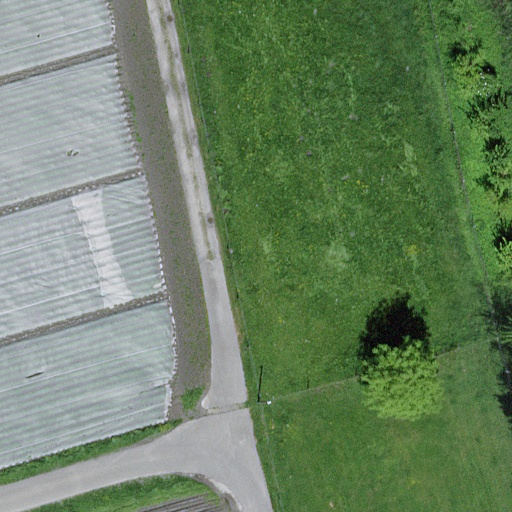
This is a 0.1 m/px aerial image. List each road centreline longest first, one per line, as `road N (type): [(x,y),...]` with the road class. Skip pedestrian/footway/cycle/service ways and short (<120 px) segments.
road 1 (track): [(152,0),(255,511)]
road 2 (unclassified): [(0,503),(238,432)]
